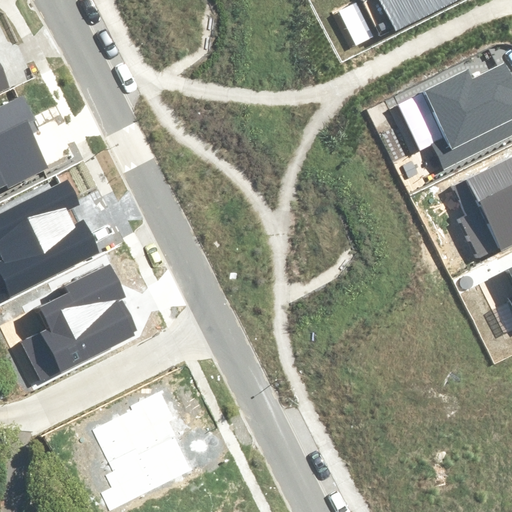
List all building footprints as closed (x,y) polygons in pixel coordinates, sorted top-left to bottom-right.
[(0,91),(9,87),(0,68),(0,91)] [(8,188),(49,168),(32,133),(40,130),(23,95),(0,105),(0,187),(7,185),(8,188)] [(11,295),(97,253),(82,222),(74,226),(66,210),(78,204),(67,181),(0,213),(0,292),(7,289),(11,295)] [(126,297),(110,265),(66,287),(69,294),(38,309),(48,329),(21,342),(41,382),(135,335),(134,333),(138,331),(122,299),(126,297)] [(110,511),(192,470),(168,421),(173,418),(160,392),(131,406),(133,410),(92,430),(112,471),(104,474),(110,487),(100,492),(110,511)] [(500,431),(389,451),(398,497),(413,495),(416,511),(443,511),(495,503),(490,473),(507,469),(500,431)]
